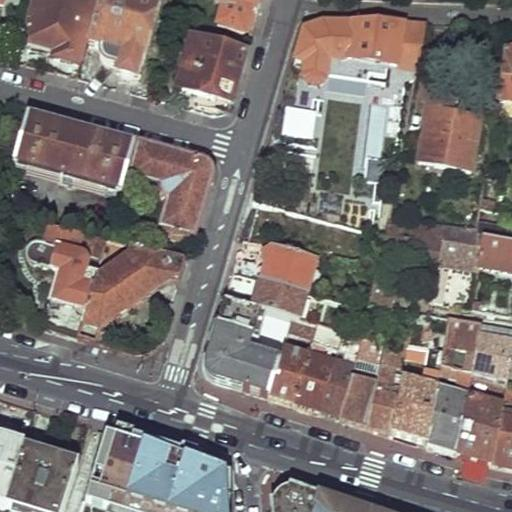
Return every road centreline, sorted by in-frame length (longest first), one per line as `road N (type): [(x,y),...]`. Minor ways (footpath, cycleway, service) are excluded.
road 1 (residential): [(243,149),(166,410)]
road 2 (primary): [(250,437),(511,511)]
road 3 (residential): [(0,84),(243,149)]
road 4 (residential): [(511,15),(285,10)]
road 5 (primary): [(0,364),(166,410)]
road 6 (residential): [(285,10),(243,149)]
